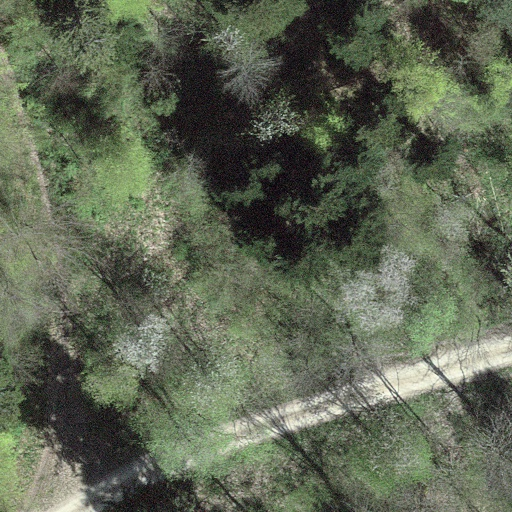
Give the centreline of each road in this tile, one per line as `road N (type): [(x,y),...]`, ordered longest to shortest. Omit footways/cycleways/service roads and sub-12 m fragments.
road 1 (track): [(30,511),(55,433),(57,340),(34,148),(0,63)]
road 2 (track): [(511,354),(273,425),(90,511)]
